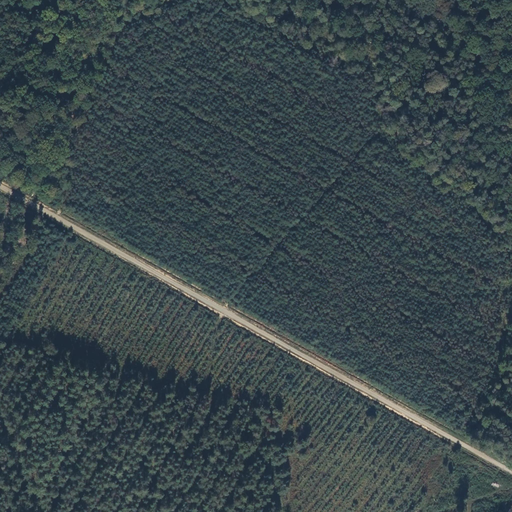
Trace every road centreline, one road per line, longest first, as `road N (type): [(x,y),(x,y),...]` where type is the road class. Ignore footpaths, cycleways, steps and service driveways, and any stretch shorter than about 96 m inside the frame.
road 1 (track): [(0,185),(511,471)]
road 2 (track): [(224,311),(206,384),(216,394),(263,404),(283,511)]
